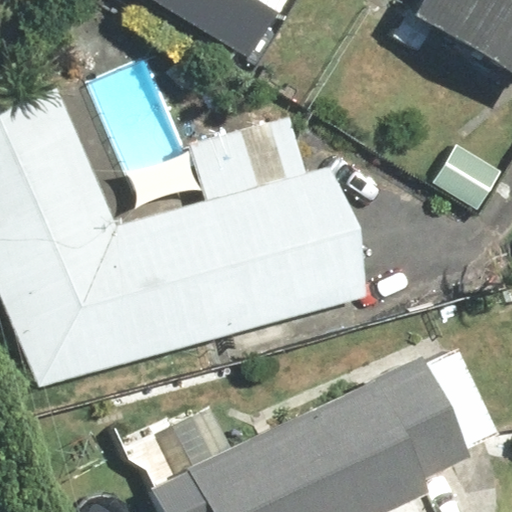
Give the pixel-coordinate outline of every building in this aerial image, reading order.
[(158,0),(234,45),(261,0),(158,0)] [(341,0),(300,0),(284,30),(315,47),(341,0)] [(511,0),(405,0),(392,23),(511,96),(511,0)] [(51,89),(0,108),(0,317),(30,392),(353,303),(321,171),(296,178),(280,123),(182,151),(196,199),(106,225),(51,89)] [(207,405),(161,428),(180,472),(136,491),(145,511),(360,511),(492,440),(450,349),(419,365),(415,358),(232,453),(207,405)]
